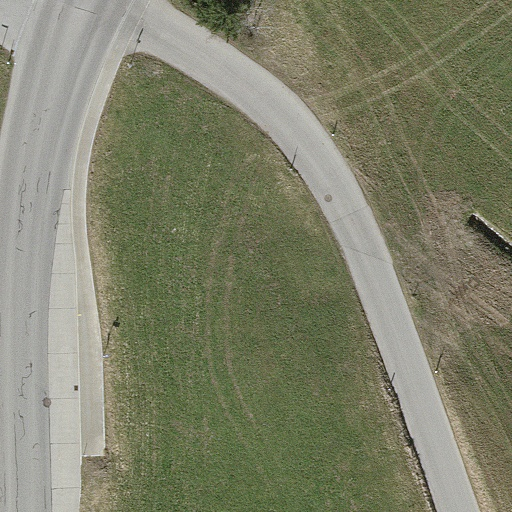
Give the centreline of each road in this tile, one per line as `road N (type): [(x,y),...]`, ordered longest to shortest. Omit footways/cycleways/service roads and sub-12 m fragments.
road 1 (unclassified): [(459,511),(367,255),(292,124),(214,62),(82,3)]
road 2 (tertiary): [(82,3),(43,112),(23,217),(24,511)]
